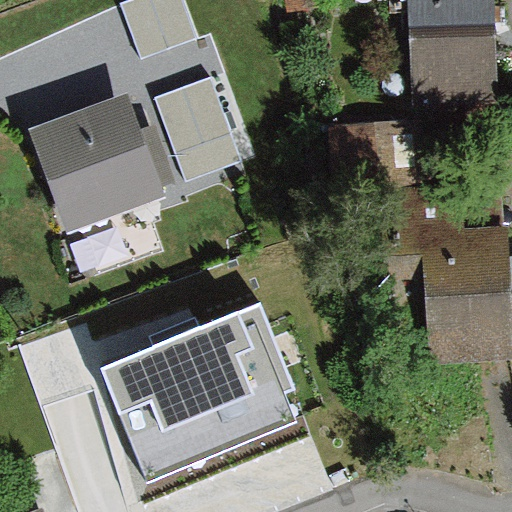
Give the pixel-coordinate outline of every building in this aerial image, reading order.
[(184,0),(128,0),(121,3),(143,59),(199,38),(184,0)] [(319,0),(284,0),(287,17),(321,11),(319,0)] [(412,115),(502,111),(497,0),(390,0),(391,12),(408,11),(412,115)] [(217,78),(157,100),(185,177),(245,155),(217,78)] [(128,102),(28,139),(63,233),(180,189),(158,130),(141,137),(128,102)] [(337,196),(437,188),(435,164),(424,165),(420,125),(331,132),(337,196)] [(430,374),(511,369),(511,266),(510,232),(466,235),(464,194),(381,198),(384,264),(424,262),(430,374)] [(317,415),(266,288),(95,357),(147,484),(317,415)]
